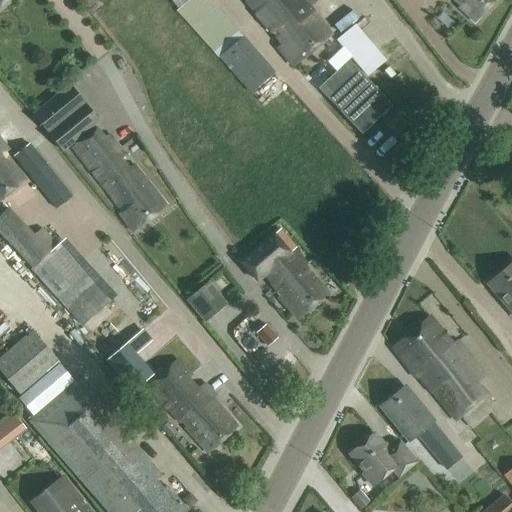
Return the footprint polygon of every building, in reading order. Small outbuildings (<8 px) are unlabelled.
[(0,0),(0,8),(9,0),(0,0)] [(187,0),(172,0),(171,1),(178,9),(187,0)] [(250,93),(273,73),(210,0),(193,0),(180,12),(250,93)] [(331,36),(300,0),(246,0),(246,1),(282,45),(277,48),(293,67),(331,36)] [(450,0),(474,23),(495,0),(450,0)] [(367,76),(384,62),(354,27),(337,41),(367,76)] [(61,151),(98,121),(84,103),(69,84),(33,115),(47,133),(61,151)] [(107,138),(97,126),(72,147),(111,198),(121,211),(118,213),(132,231),(165,205),(135,167),(131,171),(121,158),(125,155),(110,136),(107,138)] [(0,199),(25,180),(5,154),(9,151),(0,138),(0,199)] [(56,209),(71,197),(30,145),(14,157),(56,209)] [(8,207),(0,215),(0,234),(33,269),(58,245),(42,229),(34,234),(8,207)] [(279,229),(239,261),(257,283),(264,277),(280,295),(277,297),(296,320),(327,295),(308,272),(306,268),(290,248),(293,246),(279,229)] [(511,264),(488,285),(511,313),(511,264)] [(204,321),(225,303),(207,282),(186,300),(204,321)] [(454,346),(430,317),(392,347),(414,375),(416,374),(454,423),(461,417),(469,427),(495,407),(478,384),(485,378),(473,362),(457,343),(454,346)] [(266,325),(256,333),(267,346),(277,338),(266,325)] [(65,390),(49,371),(58,363),(32,332),(0,359),(0,371),(20,394),(16,397),(33,417),(41,426),(36,430),(107,511),(185,511),(187,511),(166,487),(162,490),(154,482),(161,476),(99,405),(101,404),(79,378),(65,390)] [(48,338),(53,352),(64,349),(59,334),(48,338)] [(129,390),(139,381),(147,375),(138,364),(120,344),(102,360),(129,390)] [(198,389),(189,378),(191,376),(176,360),(147,387),(209,453),(238,426),(213,400),(216,397),(204,384),(198,389)] [(460,457),(432,422),(433,421),(404,386),(380,406),(409,441),(417,434),(446,469),(460,457)] [(511,411),(497,423),(511,441),(511,411)] [(0,424),(0,447),(25,428),(14,414),(0,424)] [(161,427),(171,439),(177,434),(167,421),(161,427)] [(387,450),(374,433),(349,454),(364,472),(362,474),(372,486),(391,471),(398,479),(418,463),(399,440),(387,450)] [(89,511),(62,476),(29,502),(36,511),(89,511)] [(359,510),(360,510),(369,503),(359,490),(350,498),(359,510)] [(511,511),(511,503),(504,494),(481,511),(511,511)]
